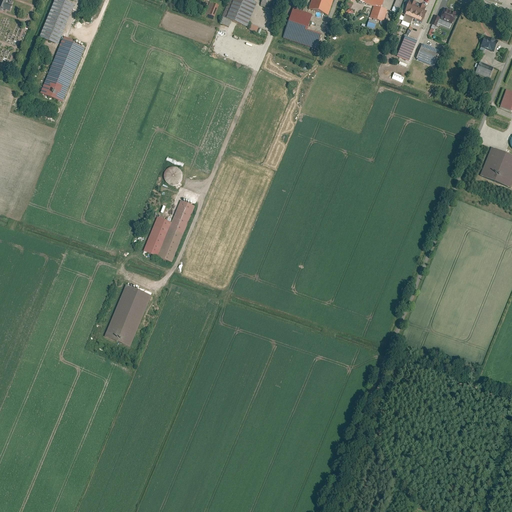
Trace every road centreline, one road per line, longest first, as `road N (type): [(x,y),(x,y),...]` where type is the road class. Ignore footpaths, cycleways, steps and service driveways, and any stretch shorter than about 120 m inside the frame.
road 1 (unclassified): [(317,511),(511,37)]
road 2 (track): [(283,0),(172,265),(133,255),(119,263)]
